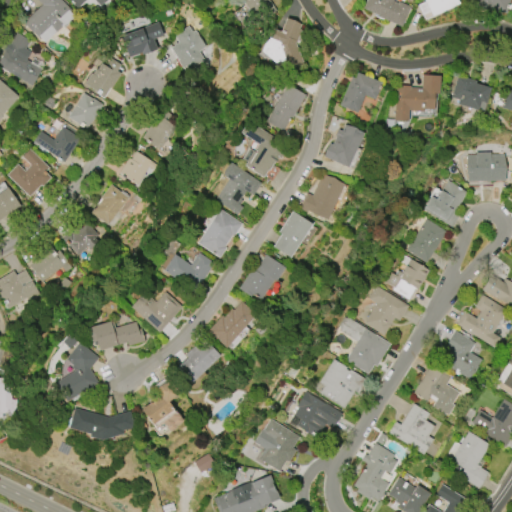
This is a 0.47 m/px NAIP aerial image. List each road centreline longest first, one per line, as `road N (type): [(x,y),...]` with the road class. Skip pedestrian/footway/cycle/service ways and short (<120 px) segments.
road 1 (residential): [(0,14),(9,0),(307,6),(340,41),(383,62),(511,62)]
road 2 (residential): [(354,31),(326,82),(299,170),(214,299),(156,360),(122,373)]
road 3 (residential): [(338,511),(334,473),(451,283)]
road 4 (residential): [(0,248),(66,199),(144,86)]
road 5 (residential): [(511,31),(470,26),(375,41),(344,22),(330,0)]
road 6 (residential): [(451,283),(500,238),(495,214),(482,211),(469,222),(451,283)]
